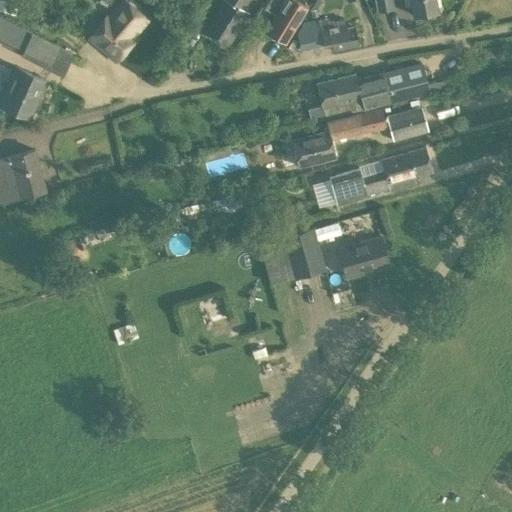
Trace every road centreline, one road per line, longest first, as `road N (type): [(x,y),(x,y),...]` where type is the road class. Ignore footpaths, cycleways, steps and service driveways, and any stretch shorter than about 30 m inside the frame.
road 1 (unclassified): [(273,511),(511,162)]
road 2 (residential): [(132,99),(511,30)]
